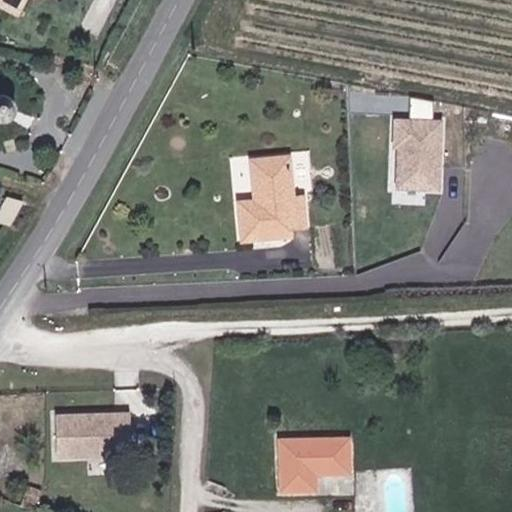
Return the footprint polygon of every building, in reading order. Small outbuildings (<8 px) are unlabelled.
[(0,120),(4,121),(9,119),(13,116),(16,111),(16,104),(15,99),(11,95),(7,92),(2,91),(0,91),(0,120)] [(442,191),(446,118),(434,117),(436,98),(411,97),(410,115),(396,115),(391,187),(442,191)] [(265,204),(249,206),(252,245),(303,241),(302,233),(317,232),(313,201),(303,200),(299,160),(260,164),(265,204)] [(27,210),(11,204),(0,221),(0,226),(14,231),(27,210)] [(129,418),(56,423),(59,464),(132,458),(129,418)] [(356,440),(283,441),(284,494),(318,494),(318,476),(356,476),(356,440)]
